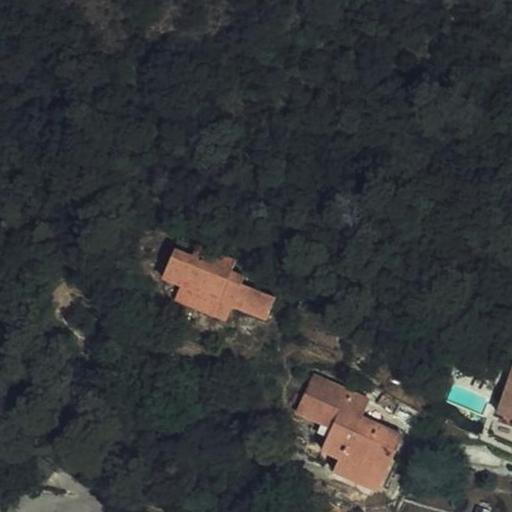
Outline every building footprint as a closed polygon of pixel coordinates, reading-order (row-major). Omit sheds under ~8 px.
[(137,274),(133,290),(151,296),(209,313),(238,321),(245,299),(215,290),(217,283),(203,278),(206,267),(163,256),(160,267),(141,261),(137,274)] [(131,272),(126,288),(133,290),(137,274),(131,272)] [(204,327),(209,313),(151,296),(147,310),(204,327)] [(511,409),(510,412),(511,412),(511,354),(504,351),(486,400),(511,409)] [(313,425),(309,436),(316,440),(333,447),(352,455),(370,462),(383,425),(341,411),(348,392),(292,372),(278,412),(313,425)] [(316,440),(309,436),(305,447),(324,454),(322,460),(366,475),(370,462),(352,455),(333,447),(316,440)] [(429,456),(428,470),(434,471),(457,473),(458,459),(429,456)] [(362,486),(366,475),(322,460),(318,470),(362,486)]
